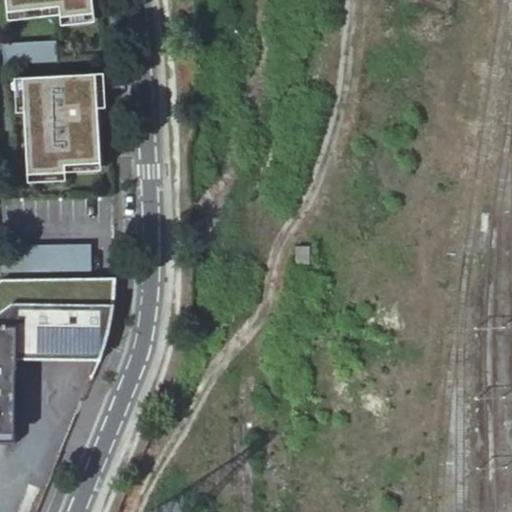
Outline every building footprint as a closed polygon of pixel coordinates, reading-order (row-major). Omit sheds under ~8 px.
[(90,0),(5,0),(6,11),(58,6),(59,17),(92,13),(90,0)] [(8,22),(59,17),(58,6),(6,11),(8,22)] [(92,13),(59,17),(60,25),(93,21),(92,13)] [(56,39),(3,42),(4,63),(57,60),(56,39)] [(95,73),(22,77),(24,111),(27,173),(65,171),(64,164),(99,162),(95,73)] [(24,111),(22,77),(14,77),(16,111),(24,111)] [(64,164),(65,171),(100,170),(99,162),(64,164)] [(65,171),(27,173),(27,181),(65,179),(65,171)] [(90,247),(0,249),(0,264),(0,273),(91,270),(90,247)] [(0,445),(17,447),(16,363),(99,361),(101,356),(106,344),(109,333),(112,321),(114,308),(115,296),(115,284),(115,278),(1,282),(0,282),(0,445)]
